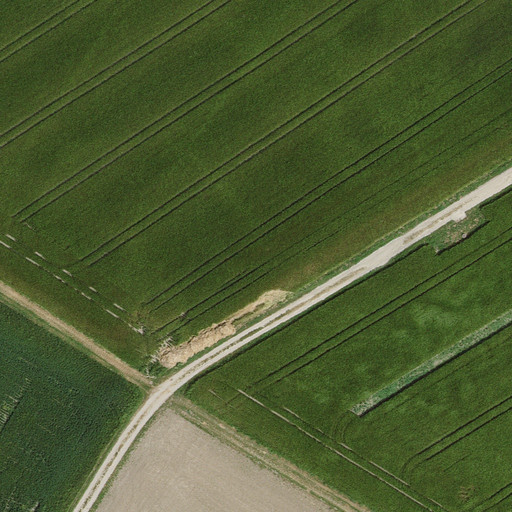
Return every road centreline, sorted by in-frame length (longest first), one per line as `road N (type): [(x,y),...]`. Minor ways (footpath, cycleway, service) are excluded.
road 1 (track): [(511,176),(159,395),(83,511)]
road 2 (track): [(0,296),(349,511)]
